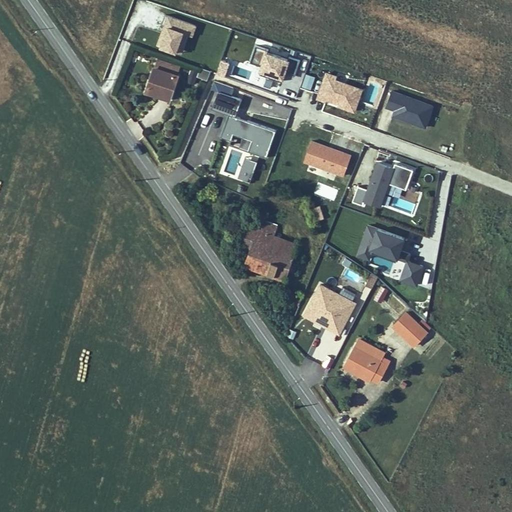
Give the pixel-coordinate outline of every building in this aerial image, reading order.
[(181,53),(188,33),(193,35),(196,23),(166,13),(156,45),(181,53)] [(154,45),(152,52),(174,60),(177,53),(154,45)] [(261,64),(258,73),(283,80),(286,72),(294,75),(299,60),(254,46),(250,61),(261,64)] [(152,52),(143,75),(153,79),(154,76),(170,82),(178,61),(174,60),(152,52)] [(217,71),(223,73),(227,64),(220,61),(217,71)] [(354,111),(363,85),(324,72),(315,97),(354,111)] [(152,81),(169,87),(170,82),(154,76),(153,79),(152,81)] [(426,127),(434,103),(391,89),(383,112),(426,127)] [(216,139),(267,154),(275,128),(235,116),(241,97),(216,90),(211,108),(224,112),(216,139)] [(343,175),(351,153),(310,138),(301,160),(343,175)] [(238,178),(249,182),(256,160),(245,156),(238,178)] [(367,187),(357,184),(353,199),(380,207),(388,183),(406,188),(412,167),(394,162),(393,166),(375,160),(367,187)] [(320,205),(312,207),(315,220),(323,218),(320,205)] [(342,249),(355,211),(339,205),(326,243),(342,249)] [(245,242),(240,255),(284,277),(297,252),(270,237),(274,230),(278,222),(266,216),(261,223),(244,214),(241,219),(247,222),(238,238),(245,242)] [(388,277),(418,285),(424,262),(409,259),(411,251),(402,249),(405,234),(364,224),(356,255),(370,259),(369,264),(390,270),(388,277)] [(274,230),(270,237),(297,252),(302,244),(274,230)] [(331,355),(356,299),(317,282),(301,316),(322,325),(307,357),(329,367),(334,357),(331,355)] [(383,314),(407,330),(418,315),(394,299),(383,314)] [(374,336),(350,324),(346,332),(370,345),(372,341),(374,336)] [(372,341),(370,345),(346,332),(336,350),(361,363),(369,367),(380,345),(372,341)] [(361,363),(336,350),(335,353),(359,365),(361,363)]
